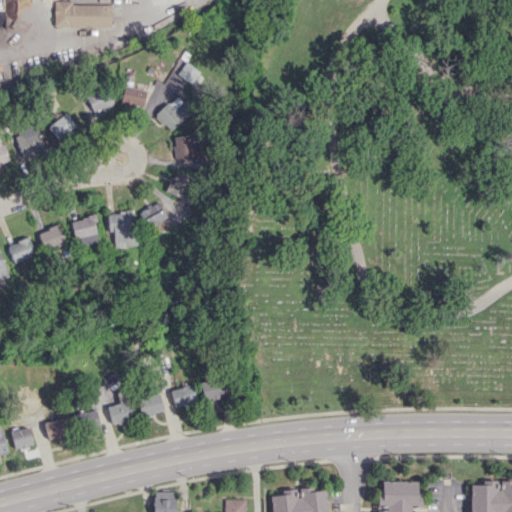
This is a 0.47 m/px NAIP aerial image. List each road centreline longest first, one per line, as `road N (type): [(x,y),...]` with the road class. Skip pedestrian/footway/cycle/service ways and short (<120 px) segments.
road 1 (primary): [(511,431),(250,444),(0,500)]
road 2 (residential): [(0,207),(101,168),(123,143),(136,153),(131,170),(101,168)]
